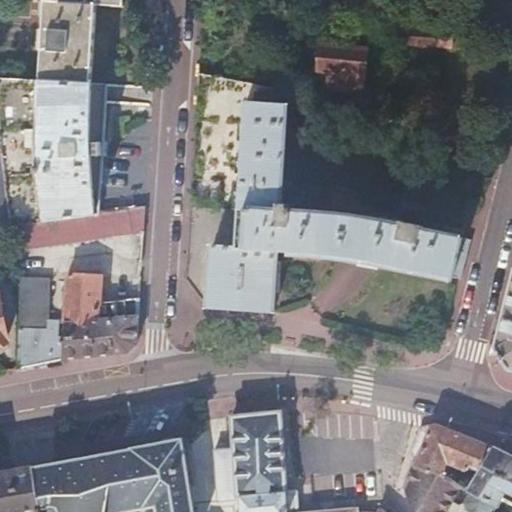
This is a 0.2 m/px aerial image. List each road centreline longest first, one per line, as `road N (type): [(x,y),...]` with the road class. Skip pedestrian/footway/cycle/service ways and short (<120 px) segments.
road 1 (residential): [(153,385),(179,0)]
road 2 (secondary): [(397,389),(304,375),(218,374),(153,385)]
road 3 (residential): [(511,196),(456,401)]
road 4 (secondary): [(153,385),(0,413)]
road 5 (residential): [(397,389),(388,477),(405,511)]
